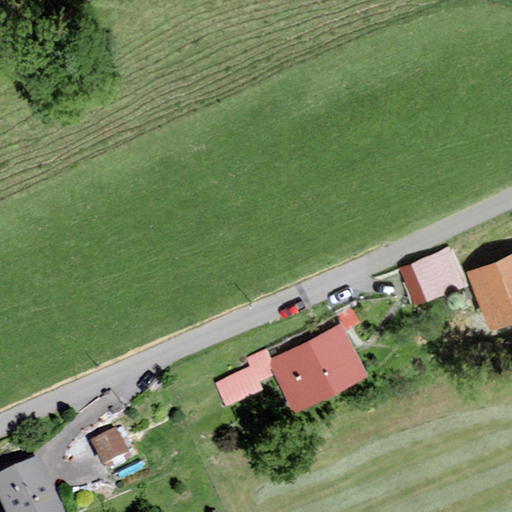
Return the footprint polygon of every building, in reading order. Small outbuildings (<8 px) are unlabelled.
[(511,255),(469,274),(494,333),(511,325),(511,255)] [(347,329),(278,362),(281,372),(300,409),(369,376),(347,329)] [(253,366),(218,381),(230,408),(265,392),(260,381),(281,372),(270,348),(249,358),(253,366)] [(117,430),(95,440),(105,461),(127,451),(117,430)] [(15,469),(0,475),(0,491),(9,511),(60,511),(36,459),(15,469)]
